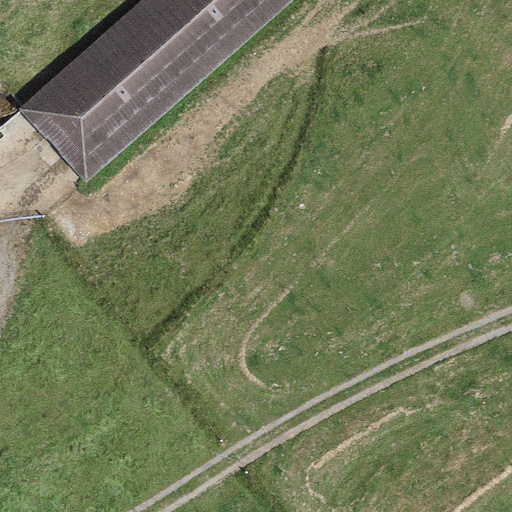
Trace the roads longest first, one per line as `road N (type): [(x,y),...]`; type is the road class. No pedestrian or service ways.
road 1 (track): [(511,322),(298,422),(167,511)]
road 2 (track): [(0,361),(38,241),(0,244)]
